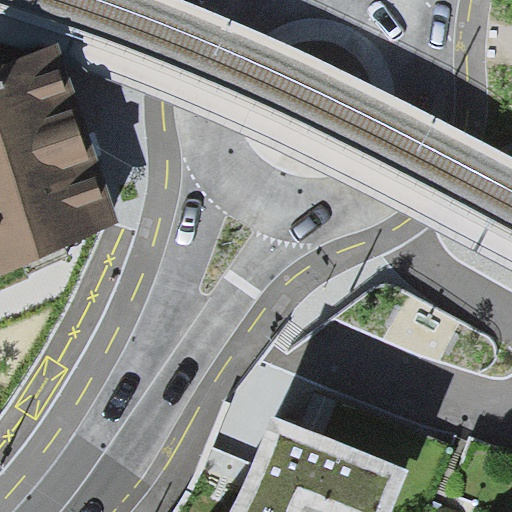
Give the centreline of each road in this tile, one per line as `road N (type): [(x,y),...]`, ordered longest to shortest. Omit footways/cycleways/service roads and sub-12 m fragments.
road 1 (secondary): [(62,511),(208,292),(256,193)]
road 2 (secondary): [(358,198),(390,177),(413,147),(424,110),(414,47),(371,0)]
road 3 (secondary): [(239,10),(215,37),(200,106),(228,171),(256,193)]
road 4 (residential): [(358,198),(430,268),(511,322)]
